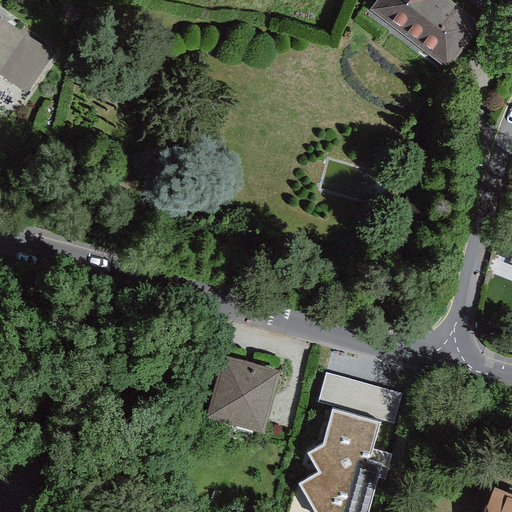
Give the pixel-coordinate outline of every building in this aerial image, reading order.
[(379,0),(369,13),(441,69),(473,29),(436,0),(379,0)] [(76,12),(61,8),(56,22),(71,27),(76,12)] [(51,54),(0,21),(0,78),(25,94),(51,54)] [(440,185),(411,178),(398,225),(426,233),(440,185)] [(282,366),(230,352),(215,410),(267,424),(282,366)] [(404,391),(326,369),(317,401),(333,405),(323,441),(310,448),(321,468),(300,479),(318,511),(367,511),(378,475),(386,477),(388,468),(393,452),(375,446),(382,421),(394,424),(404,391)] [(511,511),(511,489),(487,479),(477,506),(491,511),(511,511)]
